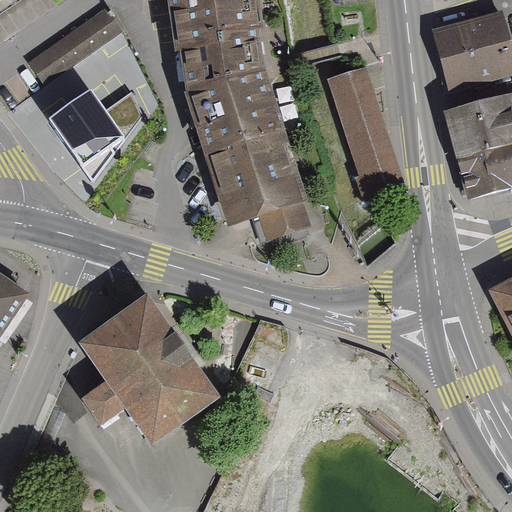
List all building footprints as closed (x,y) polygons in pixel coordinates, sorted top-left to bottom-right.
[(168,0),(175,48),(182,48),(185,91),(227,227),(253,219),(259,241),(312,225),(303,202),(306,201),(266,79),(260,40),(264,39),(259,0),(168,0)] [(122,33),(106,10),(29,65),(45,87),(122,33)] [(432,35),(448,98),(511,80),(511,49),(503,16),(432,35)] [(363,203),(408,188),(368,71),(327,85),(361,181),(356,183),(363,203)] [(49,119),(93,180),(144,115),(131,91),(106,111),(90,88),(49,119)] [(511,100),(444,120),(457,169),(492,160),(511,152),(511,100)] [(457,169),(467,205),(511,194),(511,152),(492,160),(457,169)] [(0,346),(32,301),(0,279),(0,346)] [(511,285),(488,298),(511,343),(511,285)] [(220,408),(147,306),(78,355),(104,391),(81,407),(101,435),(125,418),(153,456),(220,408)] [(362,511),(353,505),(418,406),(360,356),(307,407),(245,501),(261,511),(362,511)] [(49,456),(67,414),(56,409),(38,452),(49,456)] [(16,493),(24,511),(41,511),(30,487),(16,493)]
